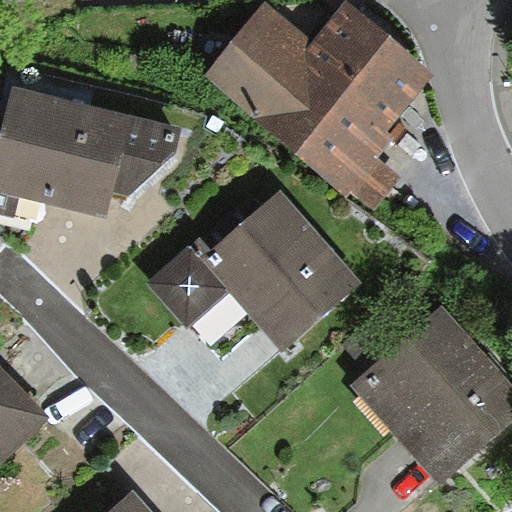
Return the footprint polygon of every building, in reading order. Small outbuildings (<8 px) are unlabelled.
[(434,84),(345,10),(313,49),(268,11),(210,81),(347,194),(351,189),(375,208),(397,182),(376,165),(394,144),(388,140),(434,84)] [(114,201),(125,204),(177,160),(183,136),(14,93),(2,141),(0,148),(0,199),(108,227),(114,201)] [(355,286),(279,200),(245,229),(212,258),(202,246),(151,290),(185,329),(228,291),(281,351),(355,286)] [(511,391),(490,367),(441,312),(354,389),(441,487),(511,423),(511,391)] [(0,471),(49,425),(0,374),(0,471)] [(145,511),(134,498),(117,511),(145,511)]
